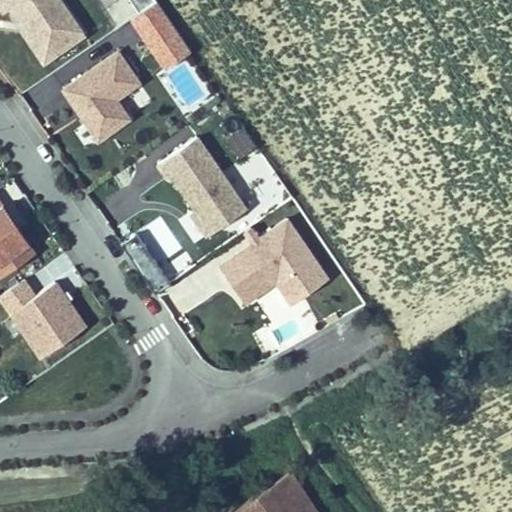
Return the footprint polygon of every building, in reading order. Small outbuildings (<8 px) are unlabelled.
[(17,34),(36,61),(74,34),(55,7),(49,0),(0,0),(0,7),(4,4),(22,30),(17,34)] [(157,0),(122,0),(132,13),(128,16),(162,65),(190,46),(157,0)] [(72,99),(81,112),(77,115),(93,139),(123,119),(110,99),(133,83),(130,79),(122,66),(113,53),(59,89),(68,102),(72,99)] [(186,111),(213,92),(188,56),(161,74),(186,111)] [(72,99),(68,102),(77,115),(81,112),(72,99)] [(238,155),(255,145),(242,123),(225,133),(238,155)] [(192,139),(152,164),(160,179),(165,177),(194,219),(204,233),(239,210),(192,139)] [(10,220),(0,204),(0,272),(31,251),(10,220)] [(216,264),(240,300),(272,283),(290,305),(329,278),(288,220),(258,235),(252,227),(241,233),(248,244),(216,264)] [(55,281),(35,292),(22,279),(0,292),(0,303),(19,333),(37,358),(81,328),(85,323),(67,300),(65,296),(62,293),(55,281)] [(305,480),(261,511),(329,511),(306,479),(305,480)]
